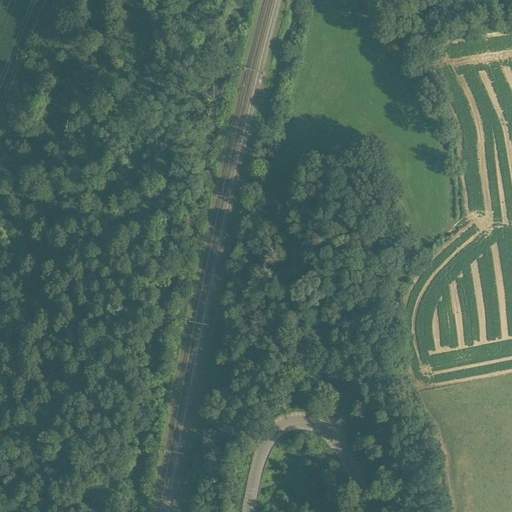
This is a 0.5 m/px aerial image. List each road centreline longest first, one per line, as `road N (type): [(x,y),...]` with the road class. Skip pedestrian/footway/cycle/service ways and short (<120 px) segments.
road 1 (track): [(296,0),(235,233),(184,511)]
road 2 (secondary): [(248,511),(262,445),(297,420),(331,435),(352,472),(361,511)]
